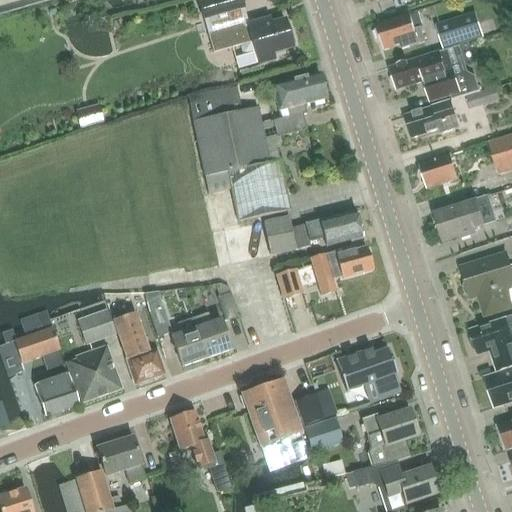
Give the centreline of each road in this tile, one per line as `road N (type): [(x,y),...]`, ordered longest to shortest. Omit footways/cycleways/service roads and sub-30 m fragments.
road 1 (residential): [(0,457),(418,305)]
road 2 (tertiary): [(418,305),(320,0)]
road 3 (tertiary): [(479,511),(418,305)]
